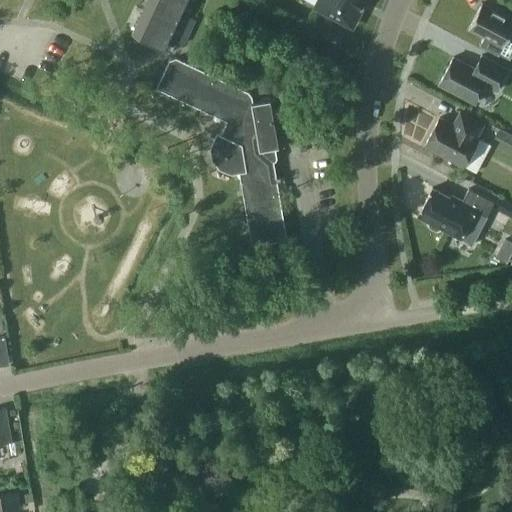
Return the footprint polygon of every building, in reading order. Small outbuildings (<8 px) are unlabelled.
[(185,0),(147,0),(143,9),(189,31),(195,19),(187,15),(193,3),(185,0)] [(318,0),(315,6),(320,8),(321,12),(330,16),(332,15),(351,25),(364,0),(318,0)] [(511,19),(481,3),(468,27),(502,46),(511,28),(511,19)] [(167,55),(174,53),(172,48),(176,40),(183,43),(189,31),(143,9),(131,34),(163,48),(165,49),(167,55)] [(175,57),(174,53),(167,55),(169,59),(156,87),(230,122),(224,135),(220,134),(217,140),(214,146),(215,157),(222,165),(231,169),(238,168),(251,245),(281,240),(285,234),(271,147),(283,145),(275,97),(252,101),(251,96),(247,91),(175,57)] [(507,69),(481,55),(474,68),(452,57),(438,83),(474,103),(484,84),(496,90),(507,69)] [(423,145),(462,166),(478,138),(475,136),(482,124),(459,112),(452,124),(439,117),(423,145)] [(498,136),(511,144),(511,135),(501,129),(498,136)] [(468,189),(460,203),(431,188),(417,216),(428,221),(426,225),(429,226),(435,229),(438,231),(440,228),(459,238),(471,244),(485,216),(493,202),(468,189)] [(511,202),(503,198),(497,209),(511,217),(511,202)] [(0,408),(0,442),(10,441),(5,408),(0,408)] [(0,511),(7,511),(7,508),(19,506),(16,492),(0,494),(0,511)]
